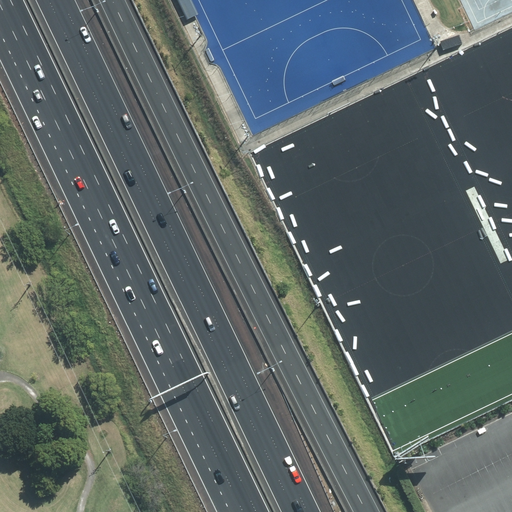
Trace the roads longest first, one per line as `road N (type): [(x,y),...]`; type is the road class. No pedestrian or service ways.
road 1 (motorway): [(254,511),(8,0)]
road 2 (motorway): [(47,0),(293,511)]
